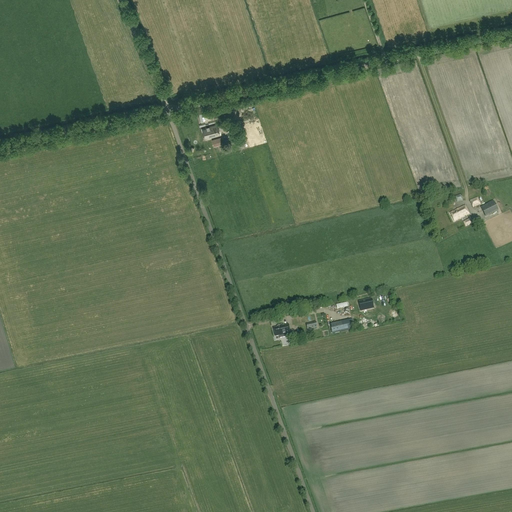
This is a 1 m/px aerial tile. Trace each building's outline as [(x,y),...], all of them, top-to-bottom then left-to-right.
[(206,129),(206,130),(202,131),(205,138),(208,137),(208,138),(220,135),(217,126),(206,129)] [(236,142),(235,140),(238,139),(235,129),(229,131),(232,141),(234,140),(234,142),(236,142)] [(220,139),(212,141),(214,147),(222,145),(220,139)] [(469,201),(473,208),(481,204),(477,197),(469,201)] [(488,204),(481,208),(485,217),(497,211),(492,201),(488,203),(488,204)] [(465,206),(450,213),(454,221),(469,214),(465,206)] [(466,227),(472,224),(470,219),(463,222),(466,227)] [(371,299),(359,302),(361,311),(373,308),(371,299)] [(351,330),(349,320),(330,324),(332,334),(351,330)] [(307,330),(317,328),(316,322),(306,324),(307,330)] [(277,328),(273,328),(275,337),(279,336),(279,337),(290,334),(288,325),(277,327),(277,328)]
